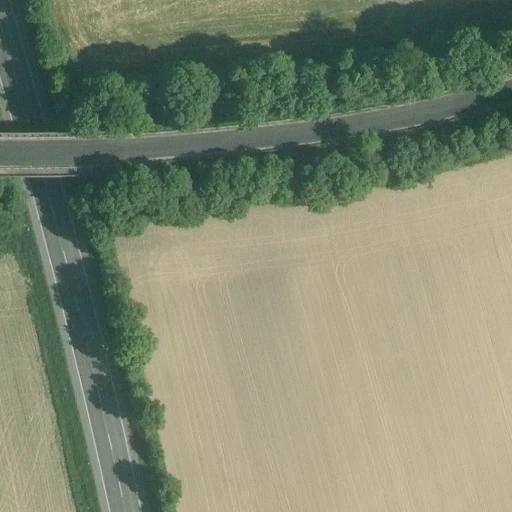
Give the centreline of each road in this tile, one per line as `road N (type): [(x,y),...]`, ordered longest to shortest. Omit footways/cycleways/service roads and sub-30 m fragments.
road 1 (unclassified): [(0,147),(239,138),(355,123),(511,87)]
road 2 (primary): [(124,511),(0,28)]
